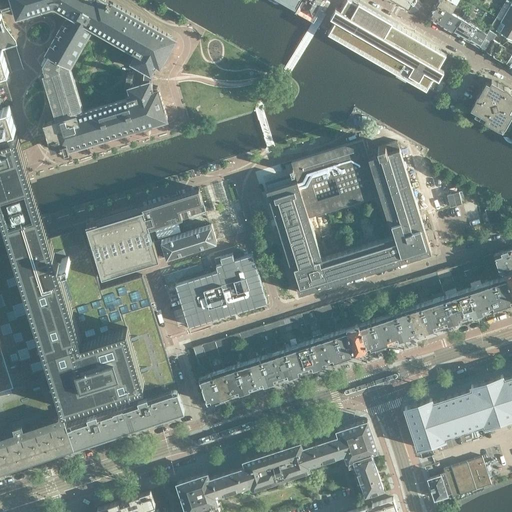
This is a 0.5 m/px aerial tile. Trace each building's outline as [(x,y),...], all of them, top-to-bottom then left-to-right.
[(43,348),(154,313),(142,275),(100,288),(81,226),(54,234),(55,236),(50,238),(29,170),(27,161),(22,148),(46,140),(49,139),(51,145),(52,144),(53,147),(51,148),(52,149),(63,146),(64,149),(61,149),(62,151),(152,124),(168,119),(168,117),(167,117),(158,86),(153,87),(151,81),(152,72),(155,66),(160,69),(176,40),(177,39),(173,36),(109,0),(12,0),(17,17),(52,6),(56,7),(69,14),(44,57),(45,58),(43,63),(42,63),(42,65),(44,70),(42,71),(57,119),(45,122),(45,121),(43,121),(45,125),(18,133),(12,134),(10,129),(16,127),(9,105),(2,107),(0,100),(0,74),(9,72),(9,71),(2,49),(0,49),(0,16),(2,16),(0,11),(0,201),(16,253),(25,281),(0,289),(0,388),(51,372),(43,348)] [(283,0),(295,6),(299,0),(304,3),(300,8),(312,15),(319,3),(323,5),(325,1),(323,0),(283,0)] [(446,54),(392,23),(393,21),(358,1),(357,3),(352,0),(346,0),(340,10),(335,7),(331,16),(336,18),(328,31),(426,87),(433,75),(438,77),(438,78),(443,69),(450,56),(445,54),(446,54)] [(451,10),(456,1),(453,0),(438,0),(437,2),(446,7),(451,10)] [(511,38),(511,4),(505,1),(491,26),(497,30),(511,38)] [(437,22),(446,7),(437,2),(429,16),(429,17),(430,18),(437,22)] [(454,12),(451,10),(446,7),(437,22),(445,27),(454,12)] [(470,13),(465,11),(462,17),(458,22),(453,31),(469,40),(477,27),(478,24),(467,18),(470,13)] [(453,31),(462,16),(454,12),(445,27),(452,31),(453,31)] [(486,50),(493,38),(497,30),(491,26),(489,29),(487,33),(479,46),(486,50)] [(479,46),(487,33),(482,30),(477,27),(469,40),(470,41),(475,44),(479,46)] [(511,38),(497,30),(493,38),(500,42),(493,54),(502,59),(506,61),(511,64),(511,38)] [(493,54),(500,42),(493,38),(486,50),(493,54)] [(439,94),(446,83),(437,78),(438,77),(433,75),(426,87),(439,94)] [(511,111),(510,110),(511,105),(511,91),(510,90),(509,89),(509,88),(508,88),(507,87),(506,87),(505,87),(503,86),(491,80),(489,83),(486,81),(485,82),(479,93),(478,94),(477,94),(476,95),(476,96),(475,97),(475,98),(475,99),(475,100),(470,108),(486,117),(484,120),(499,129),(500,126),(502,126),(504,127),(511,113),(511,111)] [(363,138),(291,160),(297,180),(267,189),(299,293),(430,252),(431,251),(397,140),(377,146),(380,154),(368,157),(363,138)] [(167,256),(195,248),(217,241),(226,238),(238,234),(230,210),(218,213),(213,215),(217,228),(213,229),(211,224),(161,239),(163,244),(160,245),(161,250),(148,254),(147,251),(111,262),(103,238),(148,224),(149,227),(183,217),(183,218),(206,211),(199,188),(85,224),(85,225),(86,225),(102,276),(150,261),(167,256)] [(502,221),(497,205),(484,209),(489,224),(502,221)] [(190,320),(269,296),(254,248),(236,253),(234,247),(216,253),(220,265),(177,278),(190,320)] [(511,269),(511,247),(493,253),(496,260),(499,270),(505,272),(511,269)] [(496,260),(493,253),(486,255),(488,262),(496,260)] [(488,262),(486,255),(474,259),(476,266),(488,262)] [(476,266),(474,259),(461,263),(463,270),(476,266)] [(166,280),(204,268),(202,261),(164,273),(166,280)] [(463,270),(461,263),(449,267),(451,274),(463,270)] [(451,274),(449,267),(436,270),(439,278),(451,274)] [(440,282),(439,278),(436,270),(424,274),(426,282),(428,286),(440,282)] [(426,282),(424,274),(412,278),(414,286),(426,282)] [(511,301),(511,293),(506,275),(494,279),(503,306),(508,305),(507,303),(511,301)] [(415,290),(414,286),(412,278),(399,282),(402,289),(403,293),(415,290)] [(503,306),(494,279),(481,283),(490,309),(497,306),(498,308),(503,306)] [(402,289),(399,282),(387,286),(389,293),(402,289)] [(490,309),(481,283),(469,287),(478,313),(490,309)] [(389,293),(387,286),(375,290),(377,297),(389,293)] [(478,313),(469,287),(457,291),(465,317),(478,313)] [(377,297),(375,290),(362,294),(365,301),(377,297)] [(465,317),(457,291),(445,295),(453,321),(465,317)] [(365,301),(362,294),(350,297),(352,305),(365,301)] [(453,321),(445,295),(432,299),(441,325),(453,321)] [(367,349),(359,324),(352,305),(350,297),(338,301),(340,309),(348,306),(354,325),(346,328),(355,353),(367,349)] [(441,325),(432,299),(420,303),(428,329),(441,325)] [(340,309),(338,301),(325,305),(328,312),(340,309)] [(428,329),(420,303),(408,308),(416,333),(428,329)] [(328,312),(325,305),(313,309),(315,316),(328,312)] [(416,333),(408,308),(395,312),(404,337),(416,333)] [(315,316),(313,309),(300,313),(303,320),(304,322),(308,321),(308,319),(315,316)] [(404,337),(395,312),(383,316),(392,341),(404,337)] [(14,405),(156,361),(152,349),(164,345),(154,313),(43,348),(51,372),(0,388),(0,435),(21,429),(14,405)] [(303,320),(300,313),(288,317),(291,324),(303,320)] [(392,341),(383,316),(371,320),(380,347),(385,345),(385,344),(392,341)] [(291,324),(288,317),(276,321),(278,328),(291,324)] [(380,347),(371,320),(359,324),(367,349),(375,347),(375,348),(380,347)] [(278,328),(276,321),(264,324),(266,332),(278,328)] [(281,378),(273,352),(266,332),(264,324),(251,328),(254,336),(254,338),(258,337),(257,334),(262,333),(266,346),(264,346),(267,353),(266,354),(260,356),(269,382),(281,378)] [(254,336),(251,328),(239,332),(241,339),(254,336)] [(355,353),(346,328),(334,332),(343,359),(348,357),(348,356),(355,353)] [(241,339),(239,332),(227,336),(229,343),(241,339)] [(330,362),(322,336),(321,332),(312,335),(313,339),(309,340),(318,366),(330,362)] [(343,359),(334,332),(322,336),(330,362),(338,359),(338,361),(343,359)] [(229,343),(227,336),(214,340),(217,347),(229,343)] [(217,347),(214,340),(202,344),(204,351),(217,347)] [(318,366),(309,340),(297,344),(306,370),(318,366)] [(206,362),(202,352),(204,351),(202,344),(191,347),(197,365),(206,362)] [(306,370),(297,344),(285,348),(293,374),(306,370)] [(293,374),(285,348),(273,352),(281,378),(293,374)] [(269,382),(260,356),(248,360),(257,386),(269,382)] [(168,357),(156,361),(14,405),(21,429),(67,413),(77,445),(184,410),(168,357)] [(257,386),(248,360),(236,364),(244,390),(257,386)] [(244,390),(236,364),(224,368),(232,394),(244,390)] [(232,394),(224,368),(211,372),(220,399),(226,398),(225,396),(232,394)] [(220,399),(211,372),(199,376),(207,402),(215,399),(216,401),(220,399)] [(511,374),(503,378),(503,377),(503,376),(502,374),(500,375),(487,380),(473,384),(470,385),(471,387),(472,388),(432,401),(432,400),(431,398),(429,398),(407,406),(404,406),(405,409),(406,409),(418,445),(417,445),(418,447),(420,447),(420,446),(443,439),(445,438),(444,436),(444,435),(483,422),(483,423),(484,426),(486,425),(511,416),(511,374)] [(0,470),(77,445),(67,413),(21,429),(0,435),(0,470)] [(377,449),(367,419),(337,429),(339,434),(320,440),(326,458),(344,452),(347,459),(371,451),(377,449)] [(326,458),(320,440),(302,446),(301,440),(294,443),(303,470),(310,468),(308,464),(326,458)] [(303,470),(294,443),(250,457),(259,484),(303,470)] [(450,497),(511,475),(511,444),(443,468),(444,472),(428,478),(429,479),(430,485),(432,491),(434,496),(434,497),(434,498),(435,498),(448,493),(450,497)] [(383,487),(378,471),(371,451),(347,459),(349,465),(355,463),(365,493),(383,487)] [(259,484),(250,457),(243,459),(245,465),(227,471),(233,489),(251,483),(252,487),(259,484)] [(215,495),(233,489),(227,471),(209,477),(207,471),(177,481),(187,511),(193,510),(218,502),(215,495)] [(152,511),(151,506),(155,504),(151,490),(129,497),(130,499),(119,503),(119,500),(97,507),(98,511),(152,511)] [(393,511),(398,511),(393,496),(372,503),(373,507),(368,508),(367,505),(345,511),(393,511)] [(214,511),(213,510),(220,508),(218,502),(193,510),(194,511),(214,511)]
